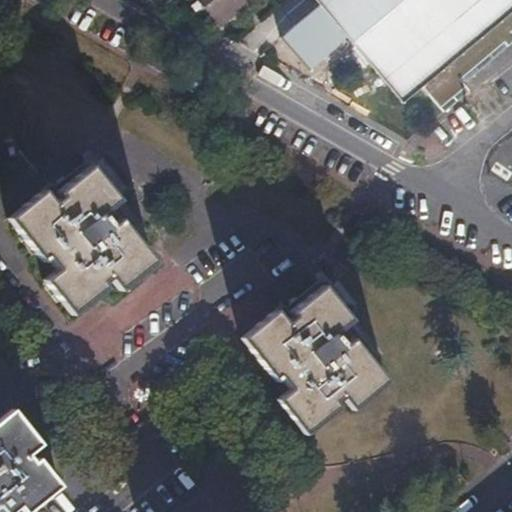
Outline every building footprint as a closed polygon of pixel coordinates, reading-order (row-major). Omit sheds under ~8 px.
[(244,3),(248,0),(196,0),(222,30),(241,13),(238,9),(244,3)] [(424,88),(435,101),(447,113),(473,91),(467,85),(511,48),(511,0),(325,0),(295,26),(321,57),(327,57),(340,45),(342,38),(338,33),(342,30),(405,104),(424,88)] [(247,7),(244,3),(238,9),(241,13),(247,7)] [(41,192),(8,218),(40,259),(45,257),(54,269),(43,279),(70,313),(102,288),(99,283),(107,277),(117,290),(151,262),(116,220),(108,226),(99,213),(116,201),(88,167),(55,193),(59,197),(51,204),(41,192)] [(166,300),(188,286),(181,276),(159,290),(166,300)] [(242,338),(275,380),(279,377),(288,389),(276,398),(304,432),(335,407),(333,403),(341,395),(350,407),(383,380),(351,340),(344,345),(334,334),(350,321),(323,287),(291,313),(294,317),(286,323),(277,311),(242,338)] [(0,511),(3,511),(2,511),(13,502),(21,511),(24,511),(56,486),(30,455),(28,458),(21,449),(33,439),(5,406),(0,410),(0,511)]
